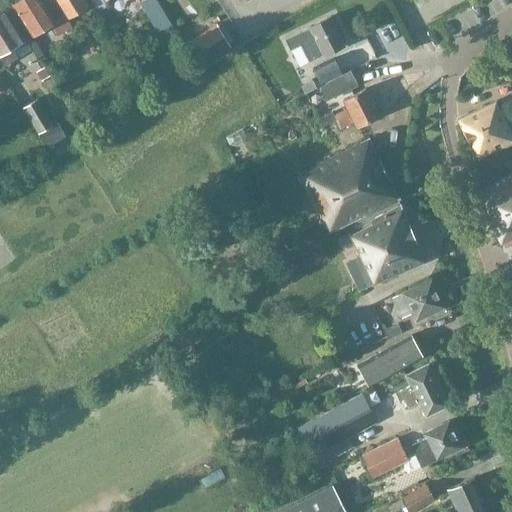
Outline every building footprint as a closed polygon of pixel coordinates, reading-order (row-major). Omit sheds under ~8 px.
[(67,20),(88,7),(82,0),(53,0),(64,17),(54,23),(39,0),(22,0),(12,7),(31,38),(50,27),(56,36),(72,27),(67,20)] [(13,49),(22,44),(2,12),(0,13),(0,59),(4,67),(18,58),(13,49)] [(328,19),(297,34),(303,47),(315,42),(322,56),(342,47),(328,19)] [(187,29),(198,55),(218,46),(207,21),(187,29)] [(240,55),(252,47),(245,36),(234,44),(240,55)] [(320,84),(342,73),(334,58),(312,68),(320,84)] [(332,99),(354,89),(346,74),(325,85),(332,99)] [(307,92),(315,109),(322,105),(325,99),(319,86),(307,92)] [(347,110),(333,117),(339,129),(352,122),(355,129),(377,118),(376,116),(380,114),(381,111),(378,104),(374,103),(371,105),(363,90),(342,101),(347,110)] [(39,134),(52,126),(37,100),(24,108),(39,134)] [(511,142),(511,138),(494,101),(456,120),(470,149),(472,148),(477,159),(511,142)] [(326,235),(396,201),(367,141),(297,175),(326,235)] [(511,172),(474,195),(504,248),(511,243),(511,172)] [(371,286),(423,263),(399,209),(368,222),(370,228),(349,237),(371,286)] [(321,246),(325,253),(335,248),(331,241),(321,246)] [(511,268),(499,277),(511,302),(511,268)] [(413,324),(443,310),(429,281),(391,299),(401,320),(409,316),(413,324)] [(388,340),(402,333),(397,325),(384,332),(388,340)] [(368,386),(422,357),(410,336),(357,366),(368,386)] [(405,376),(410,386),(399,392),(408,411),(419,405),(425,417),(447,407),(427,366),(405,376)] [(311,471),(353,448),(348,438),(376,424),(360,395),(290,432),(305,461),(311,471)] [(424,440),(411,446),(422,467),(460,448),(447,422),(421,435),(424,440)] [(371,479),(406,462),(396,440),(360,457),(371,479)] [(411,509),(436,495),(427,479),(402,493),(411,509)] [(446,490),(456,511),(486,511),(472,479),(446,490)] [(344,511),(331,486),(279,511),(344,511)]
